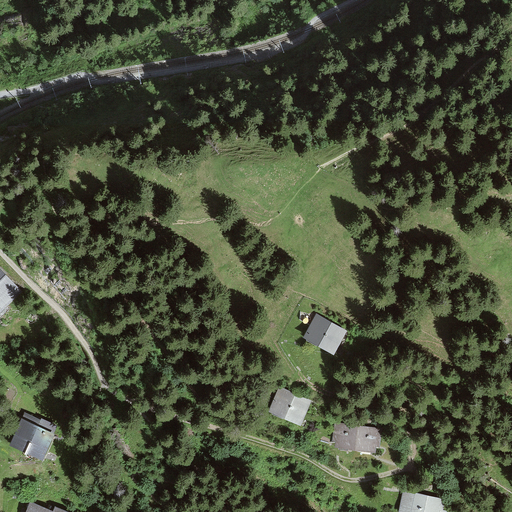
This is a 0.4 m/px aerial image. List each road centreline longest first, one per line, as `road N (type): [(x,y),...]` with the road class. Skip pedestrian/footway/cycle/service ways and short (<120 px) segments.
road 1 (track): [(198,425),(293,453),(342,480),(399,470)]
road 2 (track): [(0,251),(65,317),(105,385),(129,402)]
